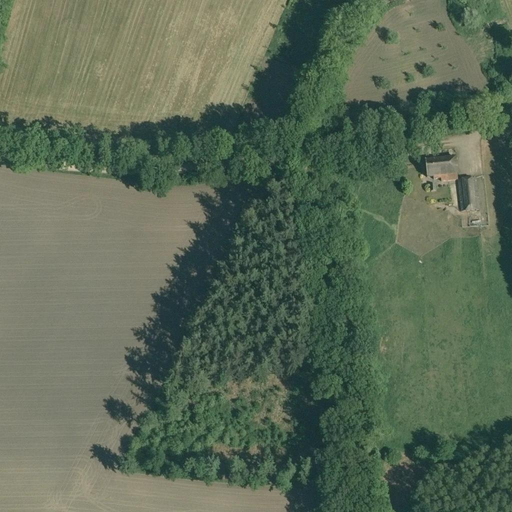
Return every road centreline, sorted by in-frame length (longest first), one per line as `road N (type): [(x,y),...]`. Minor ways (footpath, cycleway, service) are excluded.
road 1 (track): [(0,157),(117,178),(306,156)]
road 2 (track): [(306,156),(461,133)]
